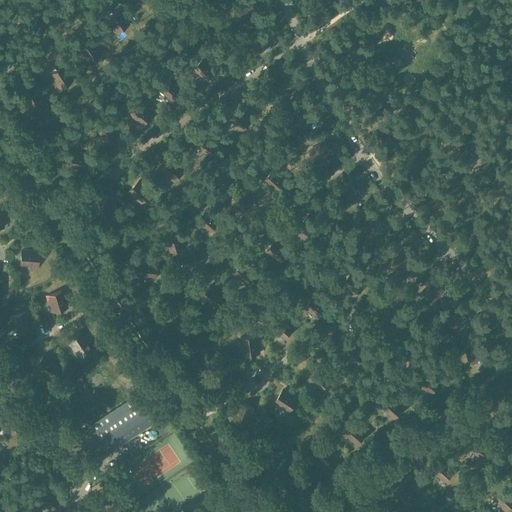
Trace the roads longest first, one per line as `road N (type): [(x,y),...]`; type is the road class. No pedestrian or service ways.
road 1 (unclassified): [(511,350),(470,277),(361,156),(282,0)]
road 2 (unclassified): [(0,365),(52,445),(79,511)]
